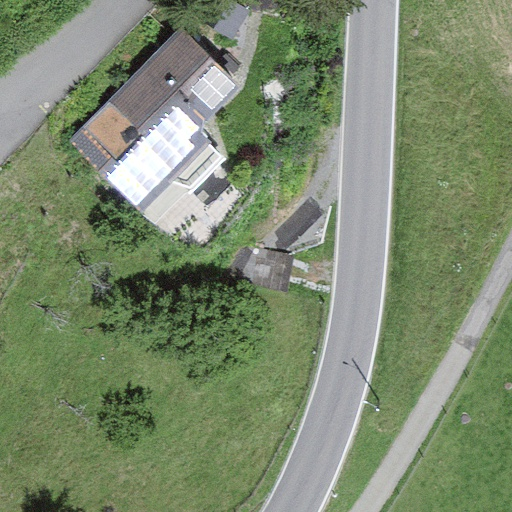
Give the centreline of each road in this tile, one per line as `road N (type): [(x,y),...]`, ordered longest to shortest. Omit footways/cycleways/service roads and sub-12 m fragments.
road 1 (tertiary): [(288,511),(333,392),(350,285),(372,0)]
road 2 (residential): [(358,511),(511,255)]
